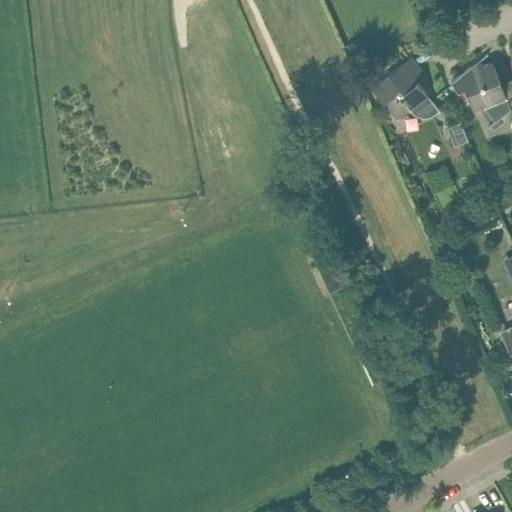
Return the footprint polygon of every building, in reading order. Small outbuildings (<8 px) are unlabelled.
[(347,48),(353,64),(363,60),(357,44),(347,48)] [(411,56),(394,70),(372,87),(396,118),(409,107),(417,115),(422,116),(426,116),(431,115),(434,113),(439,108),(427,93),(416,80),(413,82),(411,79),(422,70),(411,56)] [(476,61),(451,80),(456,87),(458,89),(462,86),(471,109),(478,107),(483,104),(494,119),(500,115),(510,108),(500,83),(499,79),(491,61),(478,66),(476,61)] [(454,145),(467,140),(461,122),(447,127),(454,145)] [(329,292),(347,283),(332,251),(314,259),(329,292)] [(511,281),(511,280),(511,253),(502,257),(511,281)] [(410,389),(421,384),(413,367),(402,372),(410,389)]
